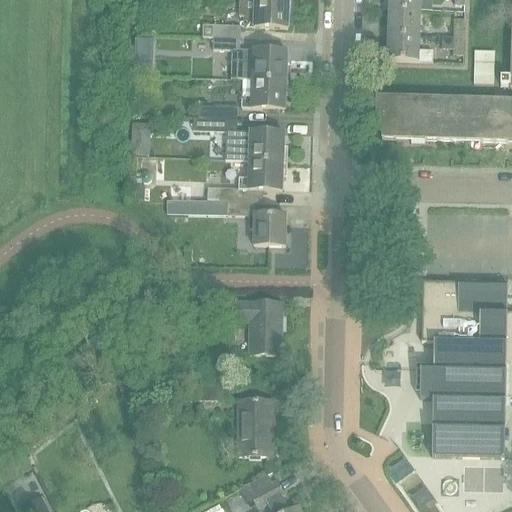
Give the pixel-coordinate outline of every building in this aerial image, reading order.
[(240,0),(239,18),(244,18),(244,29),(287,31),(288,3),(254,1),(240,0)] [(389,0),(389,13),(420,14),(429,14),(429,4),(420,3),(420,0),(389,0)] [(389,13),(388,38),(419,39),(420,14),(389,13)] [(455,21),(454,41),(463,41),(464,22),(455,21)] [(201,40),(213,40),(239,41),(239,28),(202,26),(201,40)] [(419,39),(388,38),(388,62),(419,63),(431,64),(431,53),(419,53),(419,39)] [(213,40),(212,52),(238,53),(239,41),(213,40)] [(454,41),(452,57),(462,58),(463,41),(454,41)] [(252,64),(251,83),(285,84),(286,57),(286,54),(243,53),(243,57),(243,64),(252,64)] [(475,74),(475,87),(494,87),(494,65),(494,64),(495,54),(476,53),(475,68),(475,74)] [(133,64),(132,76),(135,76),(150,76),(150,64),(136,64),(133,64)] [(285,84),(251,83),(250,100),(242,100),(241,111),(284,113),(285,84)] [(381,141),(410,142),(411,106),(384,105),(384,99),(376,99),(375,129),(381,129),(381,141)] [(411,106),(410,142),(438,143),(439,107),(411,106)] [(438,143),(466,143),(467,107),(439,107),(438,143)] [(467,107),(466,143),(494,144),(495,108),(467,107)] [(193,120),(193,121),(236,123),(237,110),(198,108),(198,120),(193,120)] [(511,108),(495,108),(494,144),(511,144),(511,108)] [(193,121),(193,133),(226,135),(236,135),(236,134),(236,123),(193,121)] [(226,135),(225,164),(249,164),(283,165),(284,136),(236,134),(236,135),(226,135)] [(158,161),(157,174),(170,174),(170,162),(158,161)] [(283,165),(249,164),(248,181),(239,181),(238,192),(281,194),(283,165)] [(140,177),(140,182),(143,185),(148,185),(151,182),(151,177),(148,174),(144,174),(140,177)] [(134,188),(134,203),(144,203),(144,188),(134,188)] [(234,204),(234,191),(207,191),(207,203),(234,204)] [(190,204),(166,204),(166,217),(190,218),(190,204)] [(285,249),(286,218),(255,218),(255,206),(227,205),(227,218),(249,219),(249,232),(254,232),(253,248),(285,249)] [(425,262),(416,262),(415,278),(425,278),(425,262)] [(507,286),(422,284),(421,344),(434,345),(433,371),(421,371),(420,392),(420,402),(433,402),(432,460),(504,461),(505,403),(511,403),(511,314),(506,315),(507,286)] [(225,306),(225,294),(189,293),(189,305),(225,306)] [(280,359),(281,306),(233,305),(232,324),(250,325),(249,358),(280,359)] [(229,404),(229,389),(193,388),(193,404),(229,404)] [(271,460),(272,404),(239,404),(238,459),(271,460)] [(257,509),(282,496),(276,484),(251,497),(257,509)] [(48,511),(42,501),(21,511),(48,511)]
